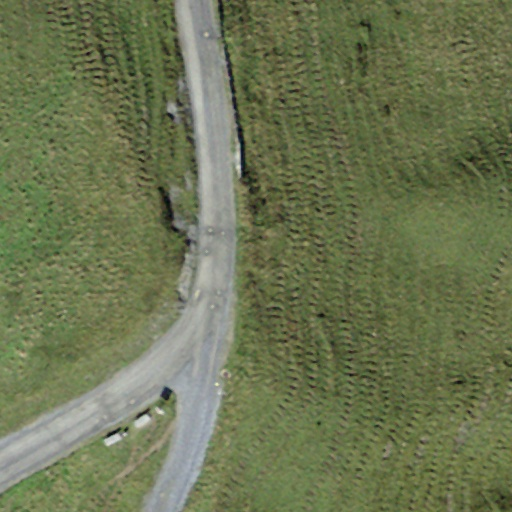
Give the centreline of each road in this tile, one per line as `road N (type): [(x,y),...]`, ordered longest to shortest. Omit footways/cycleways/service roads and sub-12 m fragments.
road 1 (track): [(192,0),(212,210),(209,304),(168,365),(105,418),(0,470)]
road 2 (track): [(209,304),(183,438),(158,511)]
